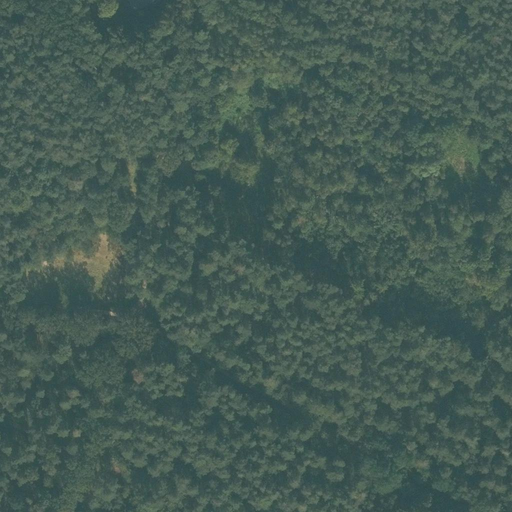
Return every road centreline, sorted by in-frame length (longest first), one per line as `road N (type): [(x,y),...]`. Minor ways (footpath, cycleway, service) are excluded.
road 1 (track): [(156,327),(187,0)]
road 2 (track): [(156,327),(402,473)]
road 3 (track): [(52,511),(156,327)]
road 4 (track): [(0,295),(67,301),(156,327)]
